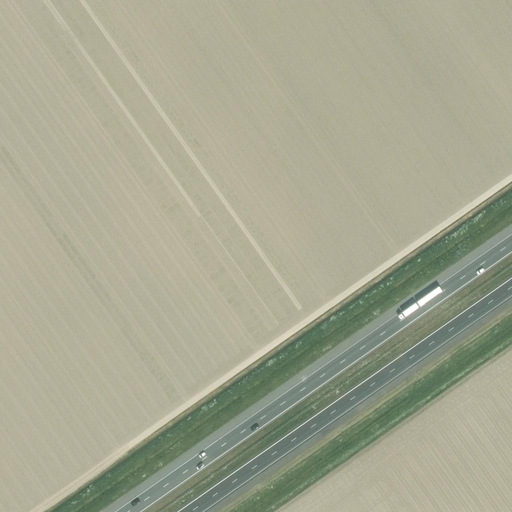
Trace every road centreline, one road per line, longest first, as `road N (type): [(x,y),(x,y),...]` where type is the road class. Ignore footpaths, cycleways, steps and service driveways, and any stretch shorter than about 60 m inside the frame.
road 1 (track): [(511,177),(126,447)]
road 2 (motorway): [(511,243),(127,511)]
road 3 (motorway): [(190,511),(511,285)]
